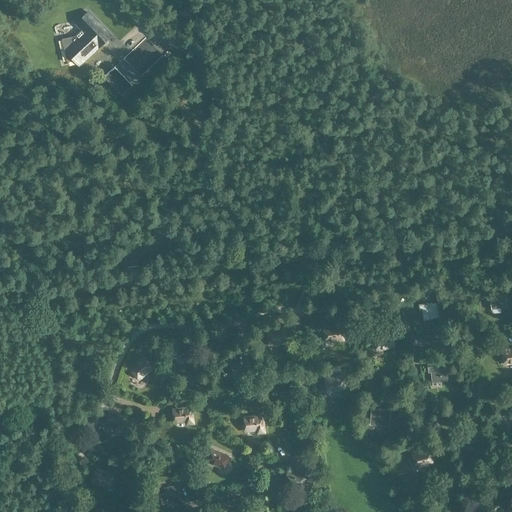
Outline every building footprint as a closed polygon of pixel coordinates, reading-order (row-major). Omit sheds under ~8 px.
[(189,23),(199,13),(190,3),(180,13),(189,23)] [(75,37),(63,40),(68,61),(75,60),(79,64),(110,35),(89,13),(80,21),(87,29),(77,39),(75,37)] [(115,66),(104,76),(122,95),(133,85),(115,66)] [(487,300),(489,300),(491,307),(500,305),(501,308),(507,307),(505,294),(499,295),(499,292),(486,294),(487,300)] [(422,310),(423,317),(432,315),(433,319),(440,318),(438,304),(432,305),(431,302),(419,304),(419,310),(422,310)] [(343,340),(342,326),(324,328),(325,342),(343,340)] [(269,345),(287,343),(285,329),(267,332),(269,345)] [(377,350),(395,346),(392,333),(374,337),(377,350)] [(179,355),(194,349),(188,337),(180,340),(179,338),(172,341),(179,355)] [(505,364),(511,362),(511,349),(502,351),(505,364)] [(235,368),(255,364),(253,350),(233,353),(235,368)] [(95,367),(89,355),(81,360),(80,358),(74,361),(81,374),(95,367)] [(144,357),(131,369),(139,379),(153,367),(144,357)] [(428,372),(431,372),(432,379),(441,379),(442,382),(448,381),(447,368),(441,368),(440,365),(428,367),(428,372)] [(343,375),(325,378),(327,391),(345,389),(343,375)] [(187,421),(187,424),(193,423),(191,407),(173,409),(173,415),(176,415),(177,422),(187,421)] [(373,414),(373,422),(383,422),(383,425),(389,425),(390,412),(384,411),(384,409),(371,408),(371,414),(373,414)] [(111,418),(104,421),(111,435),(126,428),(120,416),(112,420),(111,418)] [(244,418),(245,424),(248,423),(248,431),(258,430),(258,433),(265,432),(263,416),(244,418)] [(471,440),(471,443),(478,442),(475,429),(469,430),(468,427),(456,430),(458,438),(460,438),(461,442),(471,440)] [(207,461),(224,469),(229,456),(213,449),(207,461)] [(433,463),(430,450),(412,454),(415,467),(433,463)] [(96,469),(96,470),(92,482),(109,487),(113,474),(96,469)] [(286,485),(304,487),(305,474),(287,472),(286,485)] [(165,493),(168,504),(180,501),(176,485),(169,487),(170,492),(165,493)]
